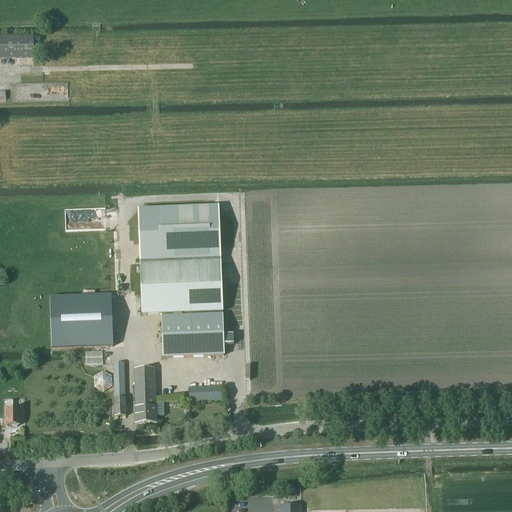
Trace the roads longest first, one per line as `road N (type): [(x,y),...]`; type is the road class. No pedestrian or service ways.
road 1 (unclassified): [(45,463),(129,457),(277,429),(511,422)]
road 2 (secondary): [(511,448),(254,460)]
road 3 (secondary): [(254,460),(175,472),(92,511)]
road 4 (secondary): [(116,511),(150,491),(254,460)]
